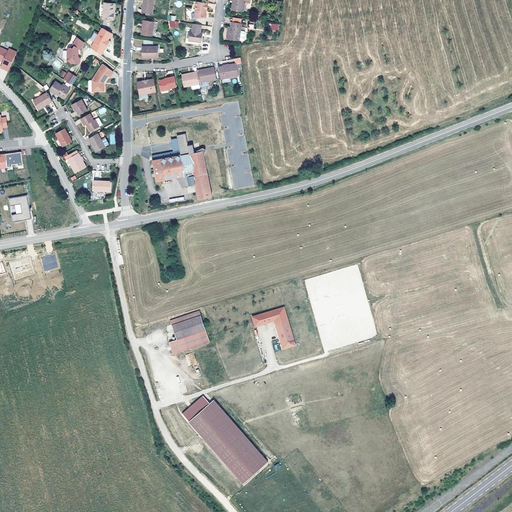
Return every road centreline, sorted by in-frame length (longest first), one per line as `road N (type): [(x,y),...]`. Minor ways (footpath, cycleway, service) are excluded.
road 1 (tertiary): [(511,106),(294,188),(123,223)]
road 2 (residential): [(127,67),(212,58),(221,0)]
